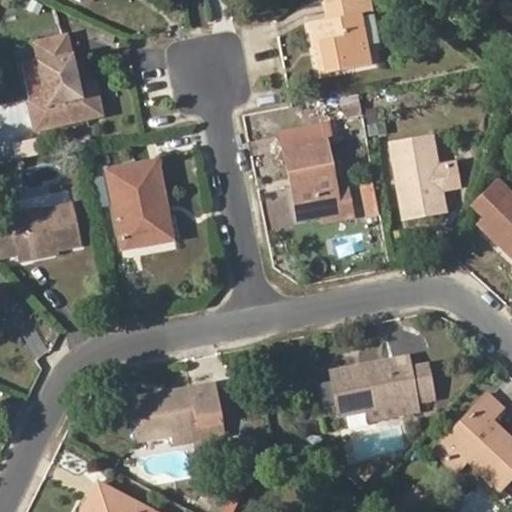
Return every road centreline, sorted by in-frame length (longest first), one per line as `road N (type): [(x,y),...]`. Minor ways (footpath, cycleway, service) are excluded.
road 1 (residential): [(261,321),(92,355),(65,377),(0,511)]
road 2 (residential): [(511,347),(458,297),(425,288),(261,321)]
road 3 (residential): [(261,321),(209,77)]
